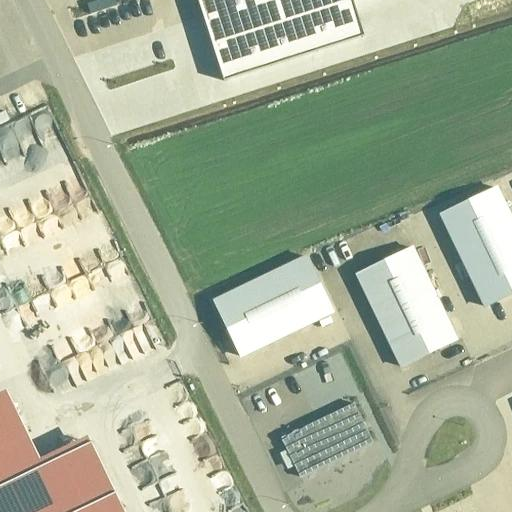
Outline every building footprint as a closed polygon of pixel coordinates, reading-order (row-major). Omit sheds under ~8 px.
[(192,0),(201,25),(277,0),(192,0)] [(511,295),(511,211),(502,190),(444,217),(487,307),(511,295)] [(460,339),(418,248),(360,275),(402,366),(460,339)] [(306,257),(217,302),(245,359),(335,314),(306,257)] [(0,511),(126,511),(96,446),(51,467),(17,395),(0,402),(0,511)] [(282,442),(300,481),(374,447),(356,408),(282,442)]
